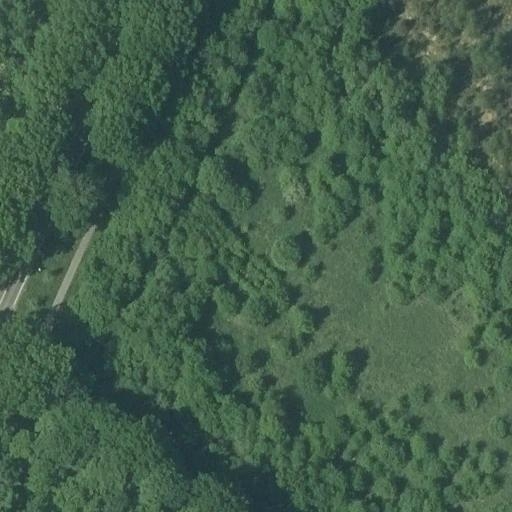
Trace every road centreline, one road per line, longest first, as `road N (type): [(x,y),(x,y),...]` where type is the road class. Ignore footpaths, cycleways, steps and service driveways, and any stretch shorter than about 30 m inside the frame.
road 1 (secondary): [(0,302),(135,0)]
road 2 (unclassified): [(215,511),(33,354),(0,345)]
